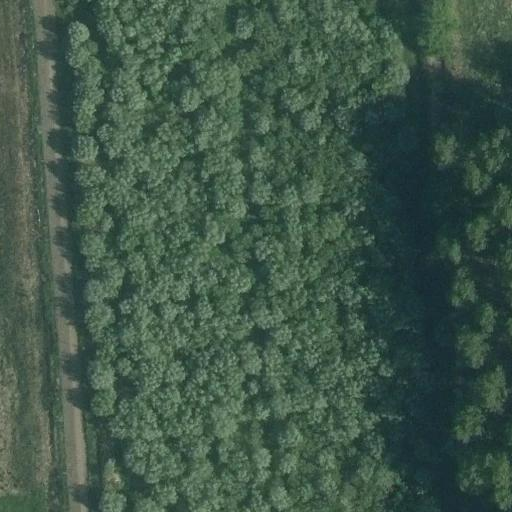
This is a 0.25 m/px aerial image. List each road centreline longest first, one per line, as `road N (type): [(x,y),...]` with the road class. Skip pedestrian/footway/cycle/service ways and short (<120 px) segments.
road 1 (track): [(448,511),(405,0)]
road 2 (track): [(81,511),(42,0)]
